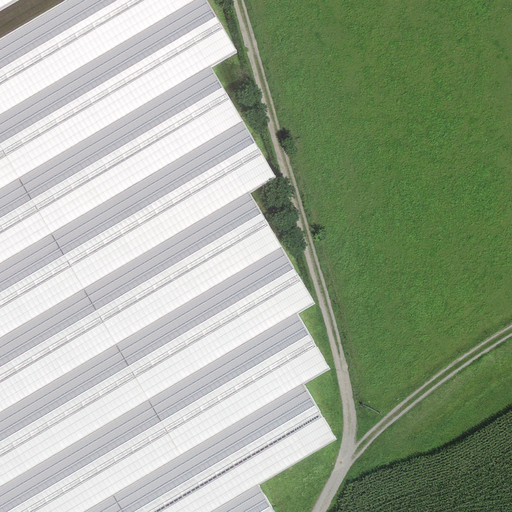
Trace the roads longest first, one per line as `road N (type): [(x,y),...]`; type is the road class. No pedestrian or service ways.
road 1 (track): [(326,511),(352,465),(345,368),(291,145)]
road 2 (track): [(352,465),(511,345)]
road 3 (residential): [(245,0),(291,145)]
